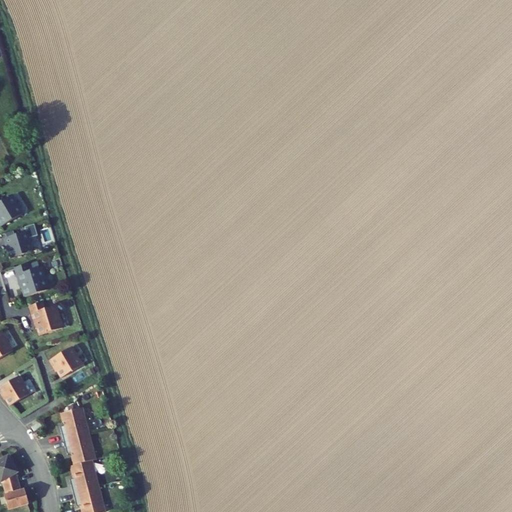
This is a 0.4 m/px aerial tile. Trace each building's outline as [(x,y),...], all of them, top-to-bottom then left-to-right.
[(0,223),(2,227),(23,215),(12,196),(0,203),(0,223)] [(26,232),(3,239),(6,248),(8,247),(11,259),(32,252),(26,232)] [(28,264),(14,268),(19,284),(21,284),(25,297),(48,290),(41,268),(31,271),(28,264)] [(45,309),(43,302),(29,307),(34,323),(36,322),(40,336),(63,329),(56,306),(45,309)] [(0,331),(0,359),(13,352),(1,331),(0,331)] [(56,368),(62,378),(81,367),(70,348),(49,361),(54,369),(56,368)] [(4,396),(10,406),(29,395),(18,377),(0,387),(0,393),(2,397),(4,396)] [(91,398),(88,394),(82,398),(84,402),(91,398)] [(64,441),(88,435),(82,409),(62,414),(65,426),(60,427),(64,441)] [(32,427),(34,432),(42,427),(39,423),(32,427)] [(75,466),(91,462),(92,461),(95,460),(88,435),(64,441),(67,455),(72,454),(75,466)] [(17,473),(8,457),(0,462),(0,479),(2,483),(3,482),(4,488),(19,484),(16,474),(17,473)] [(70,480),(73,493),(98,487),(92,461),(91,462),(71,467),(74,479),(70,480)] [(21,491),(19,484),(4,488),(6,495),(4,496),(9,511),(29,505),(25,490),(21,491)] [(73,493),(77,507),(81,506),(82,511),(104,511),(98,487),(73,493)]
